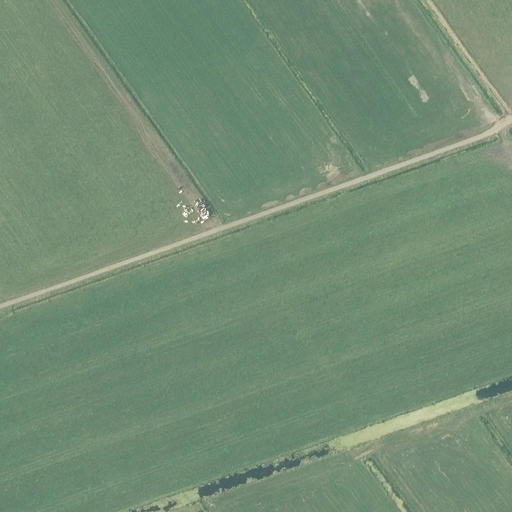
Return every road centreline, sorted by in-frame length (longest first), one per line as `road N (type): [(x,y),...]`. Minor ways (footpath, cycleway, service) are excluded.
road 1 (track): [(511,123),(0,309)]
road 2 (track): [(511,114),(426,0)]
